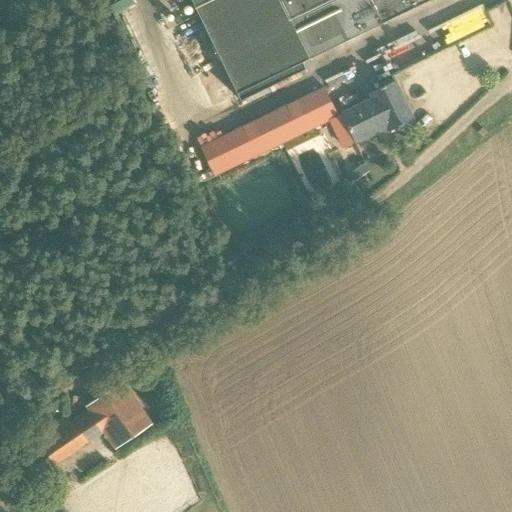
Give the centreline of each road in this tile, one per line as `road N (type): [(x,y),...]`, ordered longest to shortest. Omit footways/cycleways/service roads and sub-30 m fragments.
road 1 (track): [(0,427),(353,216)]
road 2 (unclassified): [(353,216),(418,169),(511,75)]
